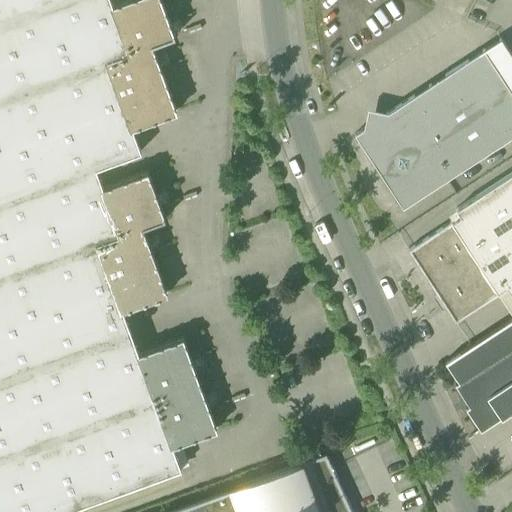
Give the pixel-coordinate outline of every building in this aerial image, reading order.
[(0,0),(0,511),(62,511),(181,468),(173,446),(182,442),(218,429),(184,336),(139,352),(123,310),(168,294),(143,226),(166,218),(148,170),(103,186),(96,167),(141,151),(133,128),(178,111),(153,44),(175,35),(162,0),(123,0),(113,4),(111,0),(0,0)] [(511,55),(501,38),(468,60),(494,100),(511,89),(511,90),(511,55)] [(356,133),(404,207),(511,136),(511,90),(511,89),(494,100),(468,60),(388,112),(365,127),(356,133)] [(369,108),(365,127),(388,112),(369,108)] [(460,215),(452,221),(499,293),(507,287),(511,294),(511,172),(456,209),(460,215)] [(456,321),(499,293),(452,221),(409,249),(456,321)] [(499,293),(511,312),(511,294),(507,287),(499,293)] [(511,317),(445,361),(459,382),(456,384),(470,405),(466,407),(481,430),(511,410),(511,317)] [(173,446),(181,468),(190,465),(182,442),(173,446)] [(353,511),(326,453),(165,511),(353,511)]
